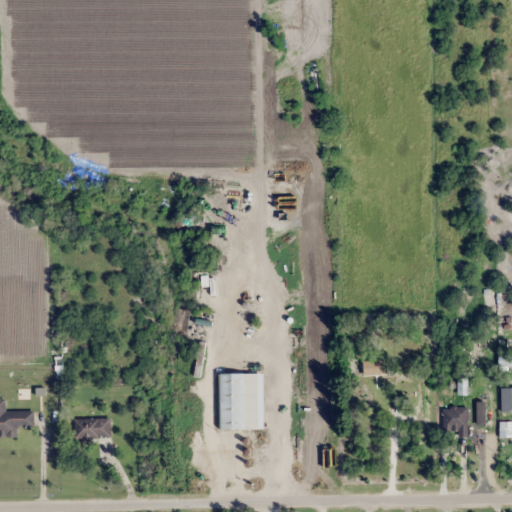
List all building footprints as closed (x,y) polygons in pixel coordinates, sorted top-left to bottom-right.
[(265,429),(265,373),(220,374),(220,429),(265,429)] [(421,421),(429,421),(429,382),(421,382),(421,421)] [(475,402),(490,403),(489,416),(511,417),(511,405),(510,406),(510,394),(498,394),(498,393),(476,392),(475,402)] [(34,411),(6,411),(6,399),(0,399),(0,436),(19,437),(19,426),(34,426),(34,411)] [(443,407),(443,432),(456,432),(456,437),(469,437),(469,407),(443,407)] [(111,438),(111,419),(75,419),(75,438),(111,438)]
